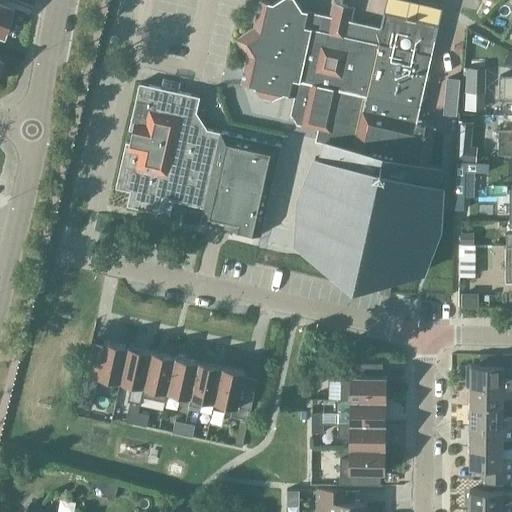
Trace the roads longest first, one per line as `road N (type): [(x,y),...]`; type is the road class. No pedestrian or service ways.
road 1 (residential): [(56,253),(422,337)]
road 2 (residential): [(420,511),(422,337)]
road 3 (unclassified): [(0,292),(29,170),(30,130)]
road 4 (unclassified): [(30,130),(56,0)]
